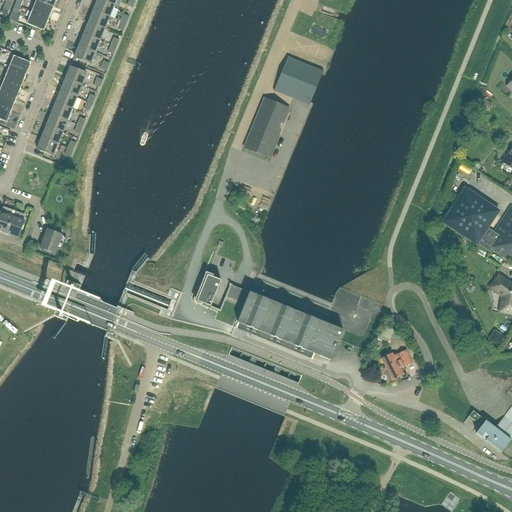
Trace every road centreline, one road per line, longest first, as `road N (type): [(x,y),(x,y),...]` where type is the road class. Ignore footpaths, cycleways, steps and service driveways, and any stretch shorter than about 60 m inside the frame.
road 1 (primary): [(346,418),(0,278)]
road 2 (unclassified): [(392,294),(389,309),(419,342),(426,368),(395,389),(360,384),(346,418)]
road 3 (primary): [(511,490),(346,418)]
road 4 (residential): [(2,189),(54,54)]
